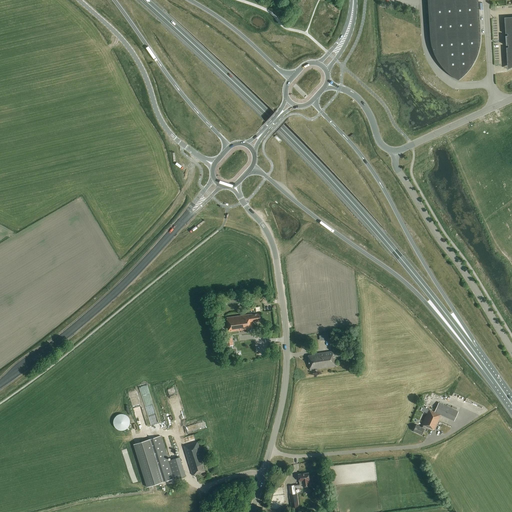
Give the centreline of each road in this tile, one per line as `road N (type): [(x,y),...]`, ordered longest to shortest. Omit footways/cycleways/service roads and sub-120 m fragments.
road 1 (trunk): [(477,357),(355,205),(143,0)]
road 2 (trunk): [(248,170),(395,274),(490,374)]
road 3 (trunk): [(477,357),(380,183),(313,98)]
road 4 (tertiary): [(268,452),(285,378),(285,322),(270,238),(234,185)]
road 5 (trunk): [(0,384),(103,303),(186,216)]
road 6 (unclassified): [(394,153),(398,172),(511,350)]
road 7 (unclassified): [(213,164),(167,130),(134,55),(78,0)]
road 8 (trunk): [(113,0),(226,149)]
road 9 (unclassified): [(268,452),(420,446)]
road 10 (track): [(197,155),(170,211),(120,264)]
road 11 (unclassified): [(491,84),(456,85),(434,66),(423,0)]
road 12 (trunk): [(293,76),(189,0)]
